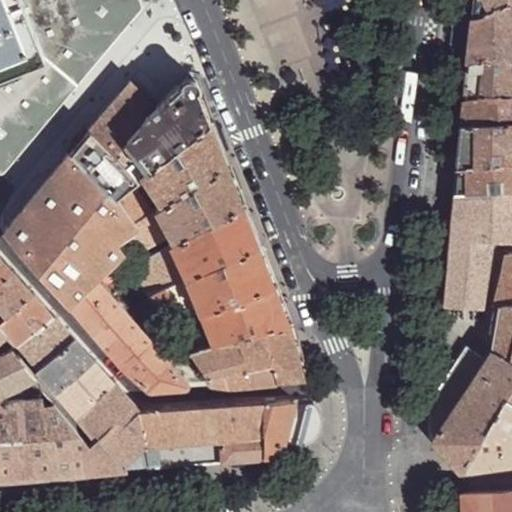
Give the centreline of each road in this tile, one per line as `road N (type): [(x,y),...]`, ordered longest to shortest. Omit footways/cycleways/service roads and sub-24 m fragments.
road 1 (residential): [(350,383),(145,400),(0,227)]
road 2 (secondary): [(201,0),(301,267)]
road 3 (secondary): [(392,263),(396,112),(417,0)]
road 4 (secondary): [(391,508),(378,453),(392,263)]
road 5 (secondary): [(301,267),(350,383)]
